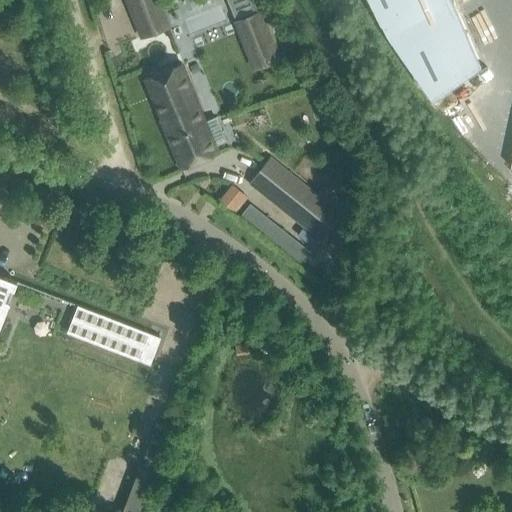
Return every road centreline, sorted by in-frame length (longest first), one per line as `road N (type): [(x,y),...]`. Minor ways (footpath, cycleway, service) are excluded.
road 1 (unclassified): [(325,332),(256,265),(190,221),(0,156)]
road 2 (unclassified): [(511,433),(325,332)]
road 3 (track): [(128,194),(82,57),(73,0)]
road 4 (unclassified): [(393,511),(361,399),(325,332)]
